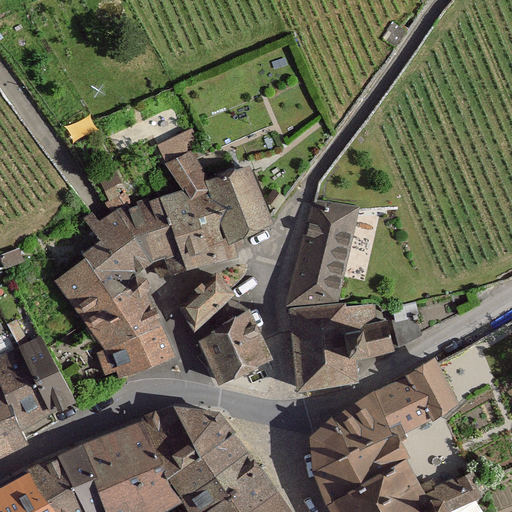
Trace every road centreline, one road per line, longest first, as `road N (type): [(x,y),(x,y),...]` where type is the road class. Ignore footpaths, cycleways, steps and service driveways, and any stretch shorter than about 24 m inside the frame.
road 1 (residential): [(445,0),(320,165),(298,208),(282,270),(284,411)]
road 2 (tertiary): [(249,409),(194,392),(157,391),(0,468)]
road 3 (tertiary): [(511,299),(313,408),(284,411)]
road 4 (unknown): [(170,312),(185,295),(282,270)]
